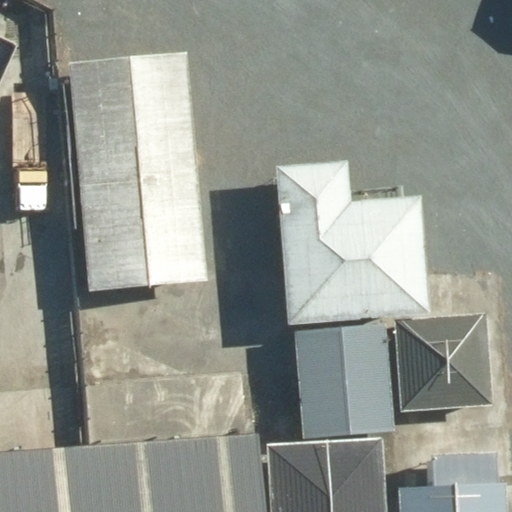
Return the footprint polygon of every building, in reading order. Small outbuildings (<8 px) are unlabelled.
[(292,0),(388,58),(423,0),(292,0)] [(200,11),(68,24),(87,228),(194,217),(190,174),(215,172),(200,11)] [(406,260),(397,330),(511,324),(511,203),(485,204),(485,200),(457,201),(457,205),(390,209),(406,260)] [(511,334),(412,345),(424,463),(511,454),(511,334)] [(314,450),(270,453),(273,511),(419,511),(414,442),(405,442),(399,349),(308,355),(314,450)] [(261,511),(256,429),(0,448),(0,511),(261,511)] [(511,511),(511,465),(420,467),(421,511),(511,511)]
